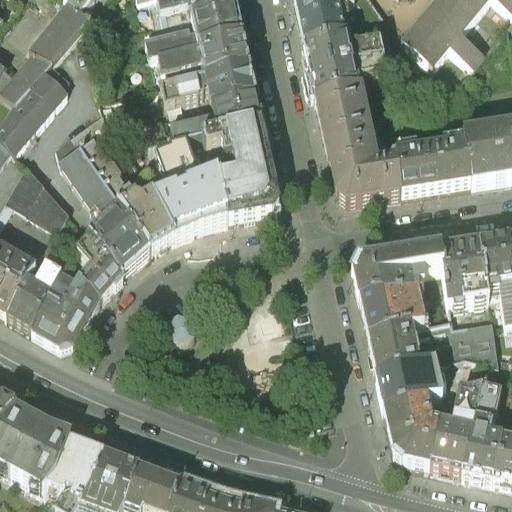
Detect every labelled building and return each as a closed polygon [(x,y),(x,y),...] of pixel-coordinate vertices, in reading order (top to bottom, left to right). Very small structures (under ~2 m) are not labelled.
[(4,0),(20,13),(31,0),(4,0)] [(52,0),(67,13),(81,24),(100,0),(52,0)] [(147,7),(156,5),(178,0),(134,0),(136,9),(147,7)] [(233,17),(229,0),(178,0),(156,5),(159,21),(189,14),(187,9),(192,8),(196,26),(233,17)] [(290,0),(303,57),(344,48),(337,18),(353,14),(350,0),(290,0)] [(444,0),(400,52),(429,77),(447,57),(473,80),(484,66),(458,44),(490,7),(511,25),(511,2),(509,0),(444,0)] [(159,21),(156,5),(147,7),(153,35),(190,27),(191,26),(189,14),(159,21)] [(6,12),(0,18),(0,30),(2,32),(13,18),(6,12)] [(67,13),(65,14),(28,60),(33,64),(50,77),(51,75),(90,32),(81,24),(67,13)] [(157,67),(199,58),(240,49),(233,17),(196,26),(191,26),(190,27),(194,46),(188,47),(187,42),(144,52),(147,69),(157,67)] [(303,57),(310,84),(382,68),(379,52),(346,59),(344,48),(303,57)] [(202,73),(205,87),(247,78),(240,49),(199,58),(202,73)] [(197,74),(202,73),(199,58),(157,67),(161,82),(157,83),(160,97),(182,92),(180,80),(197,75),(197,74)] [(50,77),(33,64),(12,88),(29,99),(43,85),(50,77)] [(386,84),(382,68),(310,84),(315,111),(356,102),(354,91),(386,84)] [(66,105),(66,89),(51,75),(50,77),(43,85),(66,105)] [(207,98),(212,116),(253,107),(247,78),(205,87),(207,98)] [(0,79),(0,103),(15,115),(29,99),(12,88),(0,79)] [(0,148),(11,161),(14,165),(66,105),(43,85),(29,99),(15,115),(16,116),(0,137),(0,148)] [(203,99),(207,98),(205,87),(182,92),(160,97),(165,115),(199,108),(198,104),(204,103),(203,99)] [(315,111),(327,164),(371,154),(359,101),(356,102),(315,111)] [(215,133),(218,144),(259,135),(253,107),(212,116),(215,133)] [(82,160),(80,161),(122,222),(136,212),(119,188),(120,187),(121,184),(114,174),(108,174),(94,153),(106,144),(101,125),(72,146),(82,160)] [(218,144),(215,133),(211,134),(209,128),(169,136),(174,153),(202,147),(218,144)] [(236,188),(219,192),(229,232),(247,229),(271,226),(274,221),(277,216),(259,135),(218,144),(202,147),(207,160),(221,157),(224,169),(226,171),(232,169),(236,188)] [(174,153),(169,136),(163,137),(170,154),(174,153)] [(502,192),(511,190),(511,139),(463,147),(465,157),(471,197),(502,192)] [(55,157),(60,175),(62,174),(80,161),(82,160),(72,146),(55,157)] [(0,148),(0,175),(11,161),(0,148)] [(376,175),(371,154),(327,164),(336,207),(347,215),(385,209),(402,206),(397,172),(376,175)] [(443,201),(471,197),(465,157),(396,167),(397,172),(402,206),(443,201)] [(122,222),(80,161),(62,174),(74,191),(75,190),(85,206),(87,205),(99,223),(109,225),(108,232),(122,222)] [(25,177),(5,211),(57,241),(67,224),(25,177)] [(186,200),(185,198),(188,197),(183,189),(172,194),(175,204),(186,200)] [(202,239),(229,232),(219,192),(219,191),(188,197),(185,198),(186,200),(175,204),(155,212),(175,250),(202,239)] [(175,250),(155,212),(153,208),(142,215),(136,212),(122,222),(151,263),(175,250)] [(151,263),(122,222),(108,232),(94,245),(89,248),(93,252),(122,286),(127,282),(151,263)] [(511,273),(509,251),(479,256),(486,304),(499,302),(504,337),(511,336),(511,273)] [(80,342),(99,311),(112,297),(122,286),(93,252),(78,264),(93,280),(76,296),(62,288),(61,289),(31,340),(61,358),(73,355),(80,342)] [(0,322),(1,323),(7,326),(26,293),(35,277),(28,274),(0,256),(0,322)] [(479,256),(439,261),(443,283),(448,316),(487,311),(486,304),(479,256)] [(353,283),(360,312),(416,300),(415,297),(423,295),(421,286),(443,283),(439,261),(398,268),(359,273),(353,283)] [(31,340),(61,289),(45,280),(35,298),(26,293),(7,326),(23,336),(31,340)] [(424,339),(416,300),(360,312),(368,351),(424,339)] [(172,333),(170,334),(168,338),(168,343),(169,347),(171,351),(175,354),(178,355),(181,356),(184,356),(187,355),(190,353),(192,351),(194,348),(196,344),(196,340),(199,333),(173,325),(170,331),(172,333)] [(377,390),(419,380),(416,368),(417,367),(415,358),(453,349),(451,340),(450,333),(424,339),(368,351),(377,390)] [(453,349),(456,371),(463,370),(498,377),(496,366),(491,334),(451,340),(453,349)] [(496,366),(498,377),(511,380),(511,365),(506,364),(506,368),(496,366)] [(377,390),(384,421),(426,412),(440,408),(433,377),(419,380),(377,390)] [(440,482),(462,486),(481,401),(481,399),(459,404),(452,440),(440,437),(430,480),(440,482)] [(470,488),(493,494),(504,442),(492,439),(500,406),(481,401),(462,486),(470,488)] [(0,433),(14,418),(0,410),(0,433)] [(431,435),(426,412),(384,421),(394,467),(398,470),(402,473),(430,480),(440,437),(431,435)] [(0,472),(10,479),(49,438),(14,418),(0,433),(0,472)] [(43,497),(47,493),(56,482),(71,446),(49,438),(10,479),(43,497)] [(511,442),(504,442),(493,494),(506,497),(511,498),(511,442)] [(78,511),(80,510),(91,494),(104,460),(71,446),(56,482),(47,493),(61,499),(64,498),(64,496),(72,500),(70,504),(63,506),(59,511),(78,511)] [(83,511),(125,511),(127,509),(139,474),(104,460),(91,494),(80,510),(83,511)] [(172,511),(180,491),(144,477),(139,474),(127,509),(125,511),(172,511)] [(222,511),(218,511),(217,511),(216,511),(208,508),(210,503),(180,491),(172,511),(222,511)]
